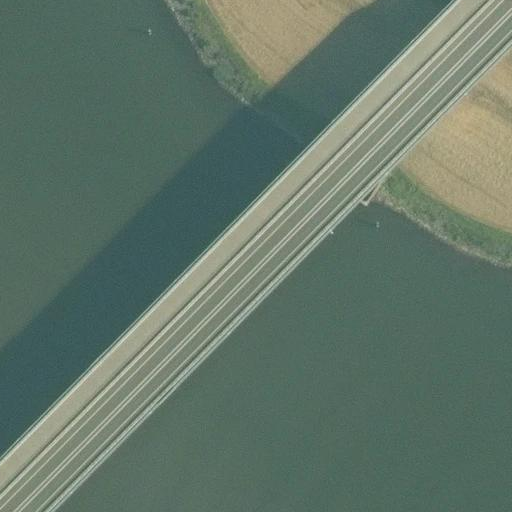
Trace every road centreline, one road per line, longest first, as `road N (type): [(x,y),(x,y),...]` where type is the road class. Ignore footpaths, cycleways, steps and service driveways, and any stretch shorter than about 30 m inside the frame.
road 1 (primary): [(16,511),(511,11)]
road 2 (unclassified): [(0,481),(477,0)]
